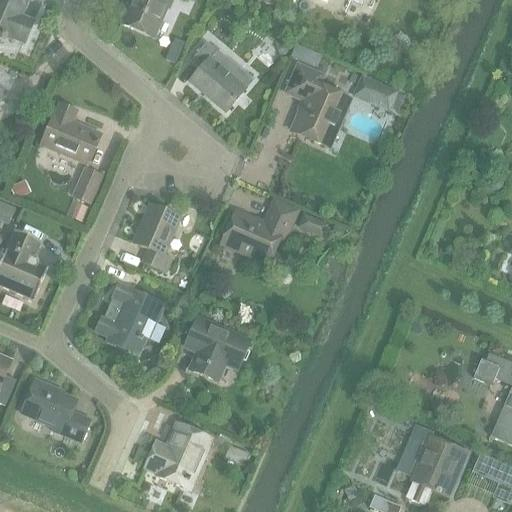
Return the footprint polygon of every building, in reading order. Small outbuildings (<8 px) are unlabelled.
[(0,0),(0,34),(24,45),(34,24),(21,18),(28,0),(0,0)] [(152,40),(160,21),(169,0),(135,0),(132,8),(129,7),(121,26),(152,40)] [(289,5),(285,15),(294,19),(296,14),(294,8),(289,5)] [(226,114),(239,99),(253,83),(207,44),(202,49),(190,64),(199,72),(190,84),(226,114)] [(296,45),(290,58),(301,63),(307,50),(296,45)] [(327,149),(335,130),(348,101),(314,86),(318,77),(298,69),(295,76),(287,94),(305,102),(292,133),(327,149)] [(397,95),(391,110),(398,112),(404,98),(397,95)] [(54,117),(41,147),(88,167),(101,137),(72,124),(77,113),(60,106),(55,117),(54,117)] [(73,199),(90,206),(102,178),(85,171),(73,199)] [(0,203),(0,217),(10,222),(15,210),(0,203)] [(287,259),(274,254),(279,242),(284,245),(297,215),(273,204),(263,226),(235,213),(220,246),(281,273),(287,259)] [(164,257),(172,238),(180,220),(150,207),(134,245),(148,252),(142,264),(160,272),(166,274),(171,261),(164,257)] [(322,241),(328,228),(304,218),(298,230),(322,241)] [(336,226),(332,236),(341,240),(345,231),(336,226)] [(47,272),(38,268),(38,267),(38,266),(38,265),(38,263),(37,262),(37,261),(36,261),(34,259),(40,245),(15,234),(0,267),(0,288),(34,303),(47,272)] [(134,355),(139,343),(141,338),(158,346),(165,330),(156,326),(165,307),(118,287),(112,300),(116,302),(107,323),(101,321),(95,334),(109,339),(106,344),(138,358),(138,357),(134,355)] [(237,371),(246,353),(250,344),(197,321),(185,348),(198,354),(190,372),(216,383),(224,365),(237,371)] [(511,448),(511,365),(489,356),(485,364),(481,363),(474,380),(491,388),(495,380),(511,388),(490,439),(511,448)] [(0,358),(0,405),(5,408),(16,382),(5,378),(11,364),(0,358)] [(35,382),(27,401),(22,416),(53,429),(52,433),(81,445),(90,422),(72,414),(76,403),(53,393),(54,390),(35,382)] [(156,478),(174,486),(192,493),(214,442),(178,426),(171,442),(172,442),(169,450),(156,444),(144,471),(156,476),(156,478)] [(400,474),(414,479),(412,484),(414,485),(409,495),(412,502),(419,505),(426,502),(430,492),(449,500),(468,456),(430,440),(419,467),(406,461),(400,474)] [(230,449),(224,462),(243,469),(248,457),(230,449)] [(498,485),(492,500),(509,507),(511,500),(511,469),(506,467),(498,485)] [(375,499),(370,510),(375,511),(399,511),(401,510),(375,499)]
